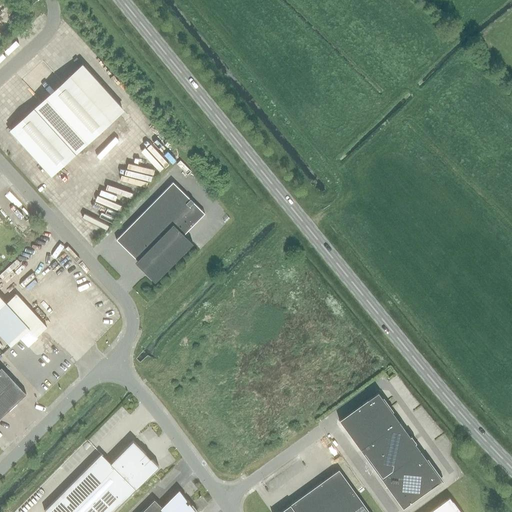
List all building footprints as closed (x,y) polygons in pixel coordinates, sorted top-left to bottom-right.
[(51,175),(122,110),(82,66),(11,130),(51,175)] [(52,92),(62,83),(55,76),(46,85),(52,92)] [(119,138),(100,158),(104,162),(123,142),(119,138)] [(183,235),(204,214),(172,182),(116,240),(137,261),(135,263),(154,283),(192,244),(183,235)] [(88,229),(97,238),(115,221),(106,212),(88,229)] [(30,248),(39,258),(42,255),(37,250),(54,234),(50,229),(30,248)] [(5,303),(0,297),(0,335),(10,347),(20,338),(28,347),(35,340),(34,339),(46,327),(16,294),(5,303)] [(0,368),(0,418),(26,394),(1,368),(0,368)] [(360,450),(399,422),(377,392),(339,421),(360,450)] [(381,479),(420,451),(399,422),(360,450),(381,479)] [(44,511),(113,511),(158,467),(132,441),(110,463),(101,454),(44,511)] [(420,451),(381,479),(402,508),(441,480),(420,451)] [(368,511),(338,470),(279,511),(368,511)] [(195,511),(179,490),(161,507),(154,500),(141,511),(195,511)] [(459,511),(449,498),(429,511),(459,511)]
